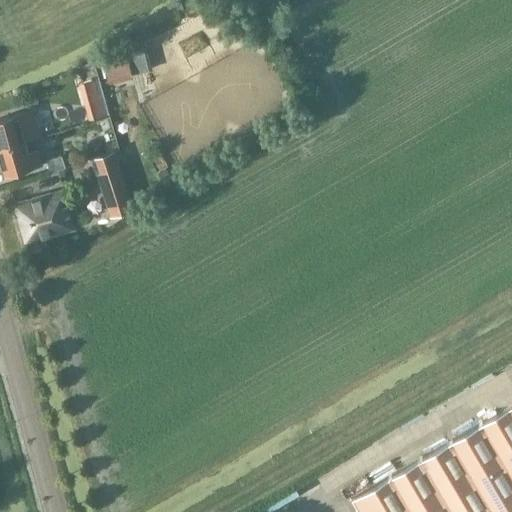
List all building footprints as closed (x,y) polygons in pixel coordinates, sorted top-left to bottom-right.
[(123,51),(101,61),(109,79),(131,69),(123,51)] [(76,81),(85,117),(99,113),(89,77),(76,81)] [(0,148),(25,142),(38,138),(30,111),(0,119),(0,148)] [(25,142),(0,148),(0,164),(4,177),(43,166),(38,149),(28,152),(25,142)] [(45,155),(50,172),(72,165),(67,149),(45,155)] [(91,158),(110,216),(133,209),(115,151),(91,158)] [(25,243),(76,230),(64,189),(12,203),(25,243)] [(90,217),(104,212),(100,199),(86,204),(90,217)] [(511,511),(511,403),(352,497),(360,511),(511,511)]
